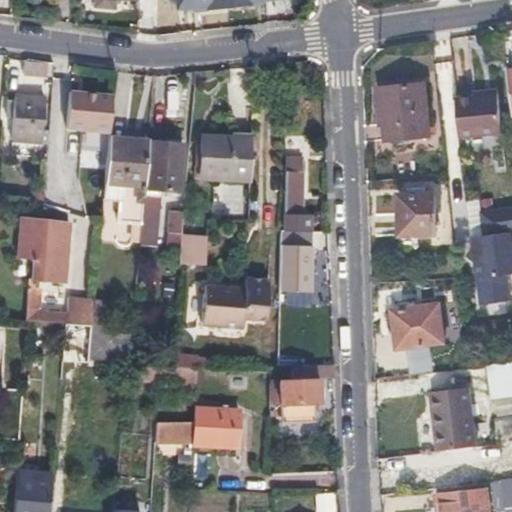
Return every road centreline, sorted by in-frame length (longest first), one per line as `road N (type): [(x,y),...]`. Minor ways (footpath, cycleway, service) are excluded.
road 1 (residential): [(341,32),(365,511)]
road 2 (residential): [(0,34),(137,56),(341,32)]
road 3 (residential): [(341,32),(511,7)]
